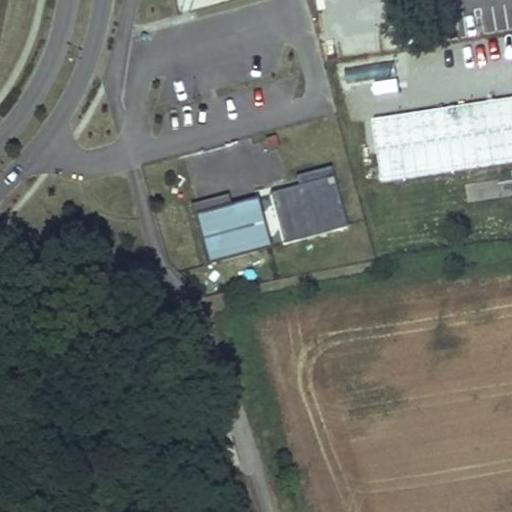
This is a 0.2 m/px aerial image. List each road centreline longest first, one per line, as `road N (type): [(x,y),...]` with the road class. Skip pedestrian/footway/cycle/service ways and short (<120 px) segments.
road 1 (residential): [(0,184),(71,93),(99,0)]
road 2 (residential): [(67,0),(43,69),(0,130)]
